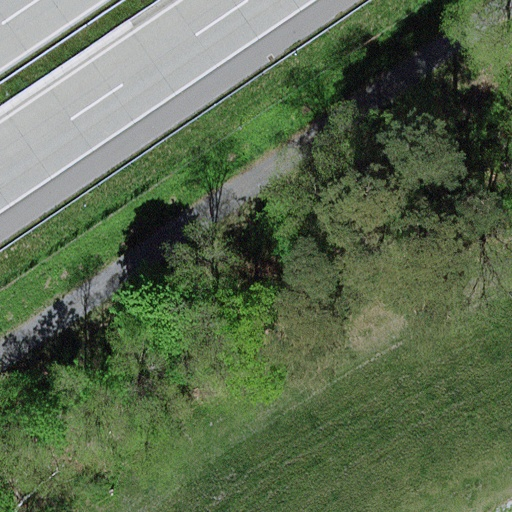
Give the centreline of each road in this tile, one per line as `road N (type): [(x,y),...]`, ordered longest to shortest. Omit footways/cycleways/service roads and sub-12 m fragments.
road 1 (track): [(511,4),(0,359)]
road 2 (motorway): [(0,151),(219,0)]
